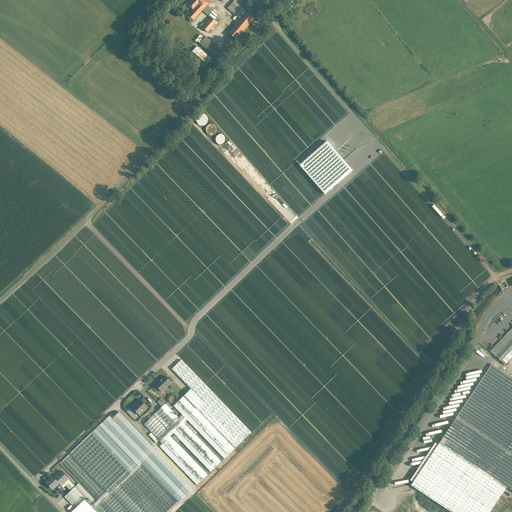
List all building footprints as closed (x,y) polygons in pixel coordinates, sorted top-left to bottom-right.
[(221,12),(210,3),(211,2),(210,1),(211,0),(204,0),(200,5),(198,4),(193,9),(188,15),(193,20),(202,10),(211,18),(213,20),(214,20),(221,12)] [(193,0),(189,5),(193,9),(198,4),(200,5),(204,0),(193,0)] [(246,11),(234,1),(227,8),(240,19),(246,11)] [(240,19),(228,33),(236,40),(254,19),(246,11),(240,19)] [(205,24),(202,28),(207,32),(216,22),(214,20),(213,20),(211,18),(205,24)] [(225,53),(205,37),(200,44),(217,58),(219,60),(225,53)] [(213,60),(197,46),(192,52),(208,66),(213,60)] [(254,57),(231,83),(231,88),(233,83),(235,107),(239,98),(249,107),(246,111),(233,106),(237,146),(242,132),(244,151),(248,140),(292,180),(297,166),(328,193),(352,166),(319,137),(317,139),(294,118),(304,117),(302,92),(298,97),(254,57)] [(385,181),(380,181),(379,192),(378,193),(377,196),(380,196),(380,201),(378,202),(381,202),(384,200),(385,201),(388,202),(388,199),(392,204),(396,204),(394,202),(399,202),(400,200),(401,200),(380,174),(380,180),(382,178),(385,181)] [(356,214),(358,224),(359,224),(361,219),(363,227),(364,225),(371,229),(371,226),(373,226),(373,225),(376,225),(373,232),(386,229),(386,228),(379,229),(378,225),(380,224),(379,218),(376,223),(373,221),(376,216),(377,217),(378,214),(370,211),(370,213),(363,210),(362,212),(356,214)] [(447,259),(451,265),(447,267),(446,267),(447,269),(444,270),(447,275),(449,275),(448,273),(450,273),(455,272),(454,271),(453,265),(455,268),(458,266),(456,266),(456,261),(457,261),(457,256),(450,257),(448,254),(448,258),(447,259)] [(433,305),(434,305),(436,311),(433,311),(428,340),(443,326),(445,318),(445,321),(446,316),(447,322),(455,315),(453,306),(447,305),(445,311),(447,311),(446,315),(444,313),(444,317),(442,315),(441,321),(435,320),(442,282),(426,264),(424,265),(413,263),(413,267),(418,266),(411,272),(416,273),(420,290),(433,305)] [(137,335),(150,332),(156,311),(155,310),(158,306),(151,304),(150,299),(149,301),(145,296),(147,294),(142,293),(139,280),(137,278),(136,280),(132,273),(128,277),(130,281),(130,282),(128,282),(130,291),(127,287),(127,288),(122,289),(130,301),(117,310),(120,325),(121,324),(123,325),(122,328),(124,328),(125,325),(130,333),(137,335)] [(88,335),(91,339),(93,337),(93,338),(95,337),(90,331),(91,331),(87,327),(85,329),(89,334),(88,335)] [(511,327),(489,352),(496,357),(511,339),(511,327)] [(511,339),(496,357),(501,361),(506,356),(511,349),(511,339)] [(474,356),(487,365),(493,358),(479,348),(474,356)] [(511,367),(511,360),(506,356),(501,361),(510,369),(511,367)] [(251,432),(181,360),(172,369),(191,389),(184,395),(235,448),(251,432)] [(511,377),(491,364),(456,418),(511,455),(511,377)] [(208,372),(208,369),(196,369),(194,367),(191,369),(201,379),(204,379),(204,378),(208,382),(208,381),(208,379),(204,375),(204,372),(208,372)] [(164,376),(155,384),(160,389),(160,390),(162,392),(164,389),(171,383),(164,376)] [(235,448),(184,395),(173,406),(224,459),(235,448)] [(140,399),(137,402),(137,403),(132,408),(139,415),(147,407),(140,399)] [(174,413),(165,403),(156,412),(165,422),(174,413)] [(151,448),(116,411),(96,431),(131,468),(151,448)] [(178,419),(170,427),(165,422),(156,412),(153,415),(163,426),(167,430),(158,439),(157,439),(162,444),(170,436),(173,433),(183,424),(178,419)] [(174,413),(165,422),(170,427),(178,419),(179,418),(176,415),(177,414),(176,413),(175,414),(174,413)] [(163,426),(153,415),(143,424),(154,435),(163,426)] [(221,461),(184,423),(183,424),(173,433),(210,472),(221,461)] [(163,426),(154,435),(158,439),(167,430),(163,426)] [(127,471),(91,433),(70,453),(106,491),(127,471)] [(207,475),(170,436),(162,444),(159,446),(197,485),(207,475)] [(127,471),(106,491),(109,494),(120,484),(141,463),(155,450),(152,448),(151,448),(131,468),(127,471)] [(106,491),(70,453),(59,463),(78,483),(64,497),(75,508),(78,511),(126,511),(109,494),(106,491)] [(154,454),(147,461),(152,467),(159,460),(154,454)] [(192,489),(163,459),(157,465),(186,495),(192,489)] [(168,511),(178,502),(141,463),(120,484),(147,511),(168,511)] [(185,496),(156,466),(150,472),(179,502),(185,496)] [(62,471),(55,478),(52,476),(46,482),(52,489),(60,481),(62,483),(68,478),(62,471)] [(186,474),(183,477),(193,488),(196,485),(188,478),(189,477),(186,474)] [(70,481),(65,486),(70,490),(74,486),(70,481)] [(147,511),(120,484),(109,494),(126,511),(147,511)]
